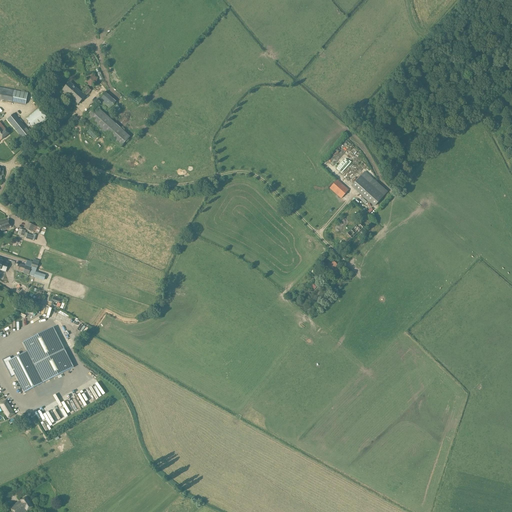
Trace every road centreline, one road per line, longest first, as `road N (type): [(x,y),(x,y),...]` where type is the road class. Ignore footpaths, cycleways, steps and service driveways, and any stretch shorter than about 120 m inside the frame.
road 1 (residential): [(8,167),(56,155),(166,186),(241,172),(319,234)]
road 2 (unknown): [(0,345),(50,321),(81,374),(30,403),(14,397),(6,379)]
